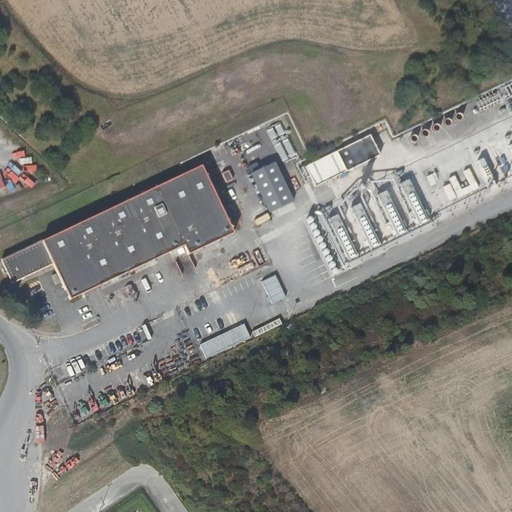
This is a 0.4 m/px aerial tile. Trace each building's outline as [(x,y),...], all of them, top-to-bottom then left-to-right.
[(313,186),(379,158),(371,138),(304,165),(313,186)] [(432,171),(437,183),(465,170),(459,158),(432,171)] [(13,281),(55,261),(72,298),(185,244),(190,253),(235,231),(203,164),(44,239),(3,258),(13,281)] [(457,197),(486,185),(478,166),(463,172),(469,186),(461,189),(456,178),(450,180),(457,197)] [(244,216),(292,193),(280,167),(231,190),(244,216)] [(306,222),(327,270),(386,245),(376,222),(360,229),(353,213),(345,216),(344,213),(322,222),(319,216),(306,222)] [(275,276),(261,282),(271,304),(285,298),(275,276)] [(200,345),(206,359),(250,339),(243,324),(200,345)]
